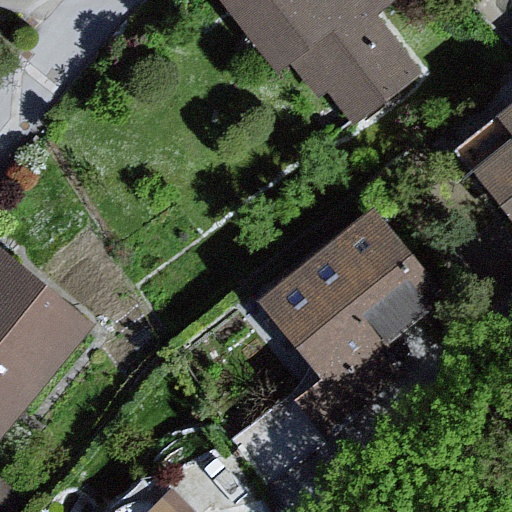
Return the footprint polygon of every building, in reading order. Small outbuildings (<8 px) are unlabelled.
[(380,0),(219,0),(217,2),(275,71),(316,78),(357,130),(422,72),(384,29),(382,3),(380,0)] [(511,110),(507,114),(511,118),(511,156),(492,173),(511,194),(511,110)] [(389,214),(272,302),(332,374),(439,284),(433,266),(389,214)] [(0,444),(94,333),(0,264),(0,444)] [(212,511),(193,492),(175,511),(212,511)]
